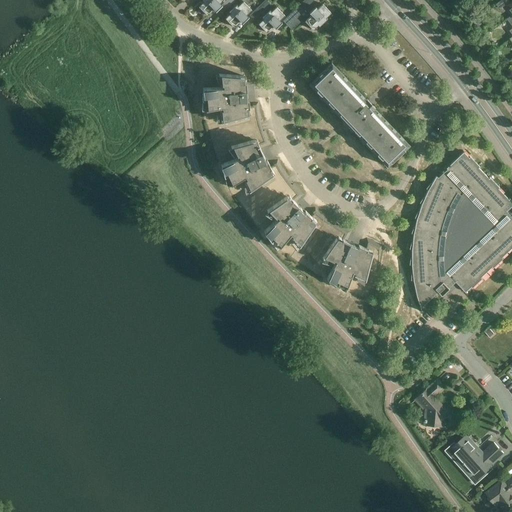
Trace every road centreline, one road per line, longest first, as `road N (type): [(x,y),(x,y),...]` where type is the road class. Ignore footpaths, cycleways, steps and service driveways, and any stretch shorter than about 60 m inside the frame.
road 1 (residential): [(433,109),(391,200),(368,211),(344,207),(319,190),(280,132),(279,61)]
road 2 (residential): [(157,0),(184,28),(279,61)]
